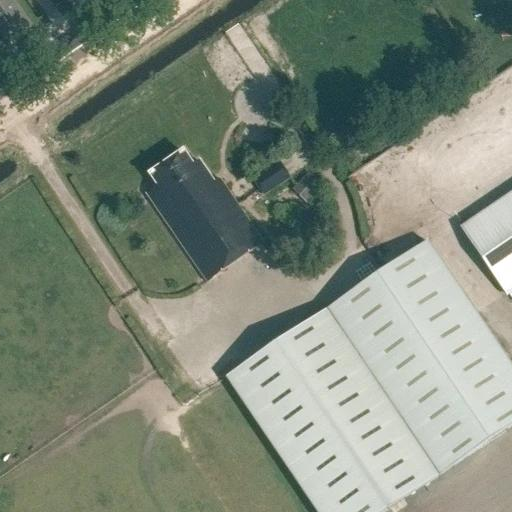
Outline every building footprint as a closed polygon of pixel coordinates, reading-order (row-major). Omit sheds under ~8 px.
[(0,0),(0,32),(10,47),(34,31),(20,11),(21,11),(13,0),(0,0)] [(400,182),(429,166),(415,142),(395,153),(404,170),(395,175),(400,182)] [(148,196),(208,284),(246,258),(249,263),(255,259),(253,254),(265,245),(221,181),(216,185),(201,164),(195,168),(186,154),(152,177),(160,189),(148,196)] [(254,182),(262,194),(285,178),(277,166),(254,182)] [(306,204),(322,187),(309,174),(293,190),(306,204)] [(511,193),(461,227),(506,296),(511,291),(511,193)] [(326,310),(439,476),(511,426),(511,370),(426,243),(326,310)] [(385,511),(437,477),(325,311),(224,379),(313,511),(385,511)]
